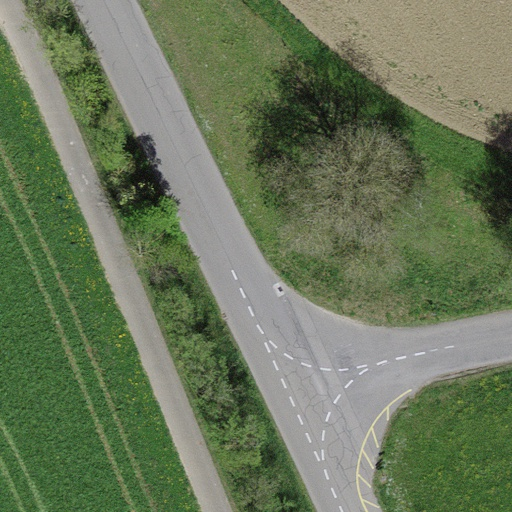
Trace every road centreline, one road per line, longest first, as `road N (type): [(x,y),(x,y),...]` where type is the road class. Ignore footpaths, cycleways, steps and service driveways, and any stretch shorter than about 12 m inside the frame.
road 1 (track): [(210,511),(3,0)]
road 2 (unclassified): [(103,0),(287,374)]
road 3 (residential): [(287,374),(511,339)]
road 4 (unclassified): [(287,374),(346,511)]
